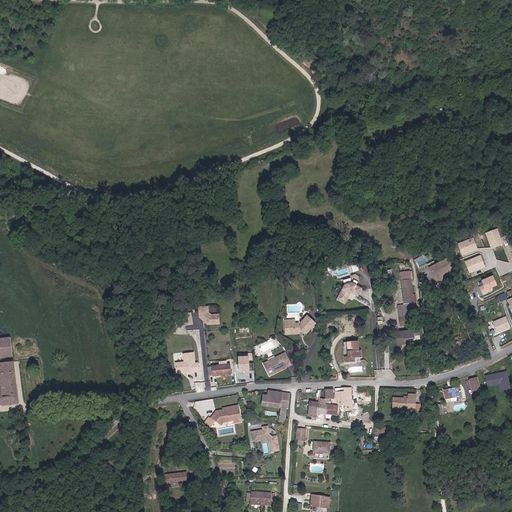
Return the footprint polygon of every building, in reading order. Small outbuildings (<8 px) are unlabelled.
[(503,244),(497,229),(487,233),(492,248),(503,244)] [(473,238),(458,244),(462,254),(477,248),(473,238)] [(428,262),(424,255),(415,259),(418,266),(428,262)] [(480,256),(465,262),(469,272),(484,266),(480,256)] [(434,279),(452,270),(447,260),(429,268),(434,279)] [(492,290),(491,287),(497,285),(493,276),(482,280),(484,285),(480,287),(481,291),(483,294),(492,290)] [(363,289),(354,282),(347,283),(338,296),(345,301),(351,292),(351,290),(353,290),(353,292),(358,296),(363,289)] [(415,287),(405,288),(407,303),(411,302),(417,302),(415,287)] [(505,293),(498,296),(500,301),(507,298),(505,293)] [(407,304),(405,305),(406,315),(411,315),(411,316),(413,316),(411,302),(407,303),(407,304)] [(208,306),(199,307),(199,313),(200,313),(201,315),(200,316),(208,324),(219,323),(219,314),(211,315),(208,312),(208,306)] [(192,323),(190,312),(183,313),(185,324),(192,323)] [(506,317),(493,322),(498,333),(510,328),(506,317)] [(291,333),(291,336),(298,335),(297,333),(301,333),(303,334),(311,323),(304,318),(299,324),(299,328),(297,328),(297,326),(294,326),(294,322),(288,322),(288,326),(284,326),(285,333),(291,333)] [(403,334),(403,331),(396,332),(396,337),(392,337),(393,343),(397,343),(397,345),(408,344),(408,334),(403,334)] [(459,351),(462,350),(457,336),(450,339),(452,343),(447,344),(449,349),(457,346),(459,351)] [(11,337),(0,337),(0,356),(13,356),(11,337)] [(358,341),(347,341),(348,356),(345,356),(345,361),(355,361),(354,356),(361,356),(361,349),(358,349),(358,341)] [(199,370),(198,363),(195,363),(194,353),(184,354),(185,362),(176,363),(177,373),(199,370)] [(267,363),(262,365),(269,377),(273,375),(272,373),(281,368),(282,370),(292,365),(285,353),(275,358),(276,359),(267,364),(267,363)] [(239,371),(250,371),(250,356),(239,356),(239,371)] [(13,361),(0,362),(0,378),(1,387),(0,386),(0,404),(18,403),(13,361)] [(230,373),(230,364),(227,365),(220,365),(208,366),(208,375),(213,374),(213,375),(230,373)] [(500,388),(510,386),(506,368),(495,371),(495,372),(493,372),(493,371),(485,373),(487,382),(491,381),(491,382),(499,381),(500,388)] [(473,387),(481,386),(479,373),(469,374),(469,377),(466,377),(467,384),(472,383),(473,387)] [(353,409),(353,386),(345,387),(345,390),(335,390),(336,403),(344,403),(344,409),(353,409)] [(458,399),(463,399),(462,394),(461,386),(445,388),(446,397),(447,397),(458,395),(458,399)] [(277,418),(285,419),(285,414),(286,405),(289,405),(290,387),(273,388),(273,391),(267,391),(266,403),(277,403),(277,416),(277,418)] [(326,411),(327,387),(318,387),(317,402),(317,411),(326,411)] [(335,412),(336,403),(335,390),(335,387),(327,387),(326,411),(326,412),(335,412)] [(419,402),(419,391),(409,391),(409,395),(406,395),(394,395),(393,406),(398,406),(398,408),(411,409),(418,409),(419,402)] [(374,406),(375,392),(359,392),(358,406),(371,406),(374,406)] [(444,400),(436,401),(438,413),(446,412),(444,400)] [(317,411),(317,402),(308,401),(307,413),(317,414),(317,411)] [(211,415),(215,418),(216,419),(221,422),(223,420),(233,418),(234,420),(240,419),(238,403),(227,405),(227,407),(216,409),(211,415)] [(212,425),(216,419),(211,415),(210,414),(205,421),(207,422),(212,425)] [(263,428),(251,430),(253,440),(266,437),(269,439),(271,450),(279,448),(276,434),(272,435),(269,433),(267,424),(262,426),(263,428)] [(305,432),(305,426),(297,426),(296,435),(296,439),(305,439),(305,432)] [(331,443),(314,442),(314,455),(330,455),(331,443)] [(186,484),(185,476),(165,480),(166,487),(186,484)] [(270,493),(252,491),(250,491),(250,499),(251,499),(263,500),(262,504),(260,504),(260,508),(269,509),(270,493)] [(330,508),(330,501),(312,499),(311,507),(330,508)]
